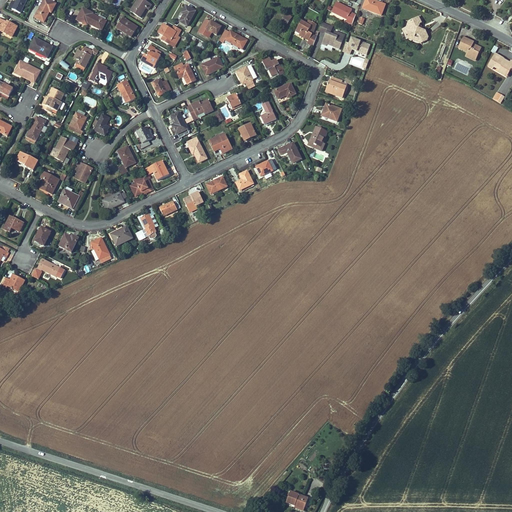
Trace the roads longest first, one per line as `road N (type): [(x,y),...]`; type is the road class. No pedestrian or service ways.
road 1 (residential): [(187,180),(285,132),(303,115),(320,69),(194,0)]
road 2 (residential): [(323,511),(438,330),(511,255)]
road 3 (tertiary): [(0,439),(215,511)]
road 4 (residential): [(42,208),(76,224),(98,222),(187,180)]
